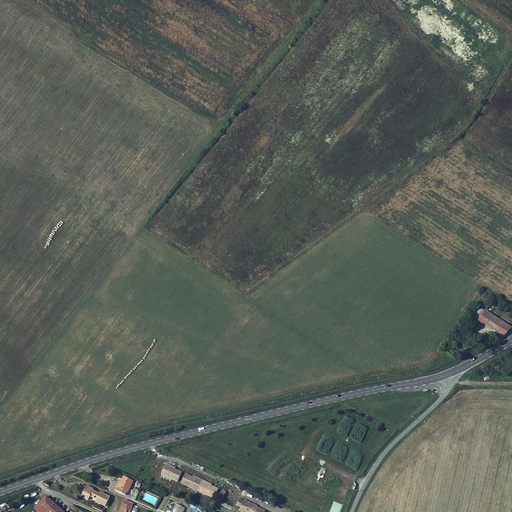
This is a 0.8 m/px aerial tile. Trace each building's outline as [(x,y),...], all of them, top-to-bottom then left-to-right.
[(481,306),(474,315),(480,319),(486,309),(481,306)] [(473,328),(477,331),(483,322),(504,336),(511,325),(486,309),(480,319),(473,328)] [(168,459),(163,457),(159,464),(162,465),(160,468),(168,472),(174,475),(178,466),(171,462),(167,460),(168,459)] [(162,465),(159,464),(156,470),(167,475),(168,472),(160,468),(162,465)] [(189,471),(182,467),(177,476),(184,480),(194,484),(204,489),(210,492),(214,483),(207,480),(203,478),(204,476),(199,474),(193,471),(193,473),(189,471)] [(113,479),(111,483),(117,486),(126,490),(127,486),(123,484),(126,483),(130,474),(120,469),(118,473),(115,480),(113,479)] [(89,484),(82,480),(77,489),(84,493),(86,489),(93,493),(92,495),(101,499),(106,490),(96,485),(95,487),(91,485),(89,484)] [(38,501),(44,506),(45,505),(54,511),(60,511),(66,506),(47,491),(38,501)] [(119,496),(114,507),(123,511),(128,501),(119,496)] [(240,501),(235,499),(233,504),(238,507),(236,510),(240,511),(261,511),(262,511),(254,507),(254,505),(241,499),(240,501)] [(333,501),(329,511),(339,511),(342,504),(333,501)] [(176,503),(172,511),(173,511),(183,511),(185,508),(176,503)]
